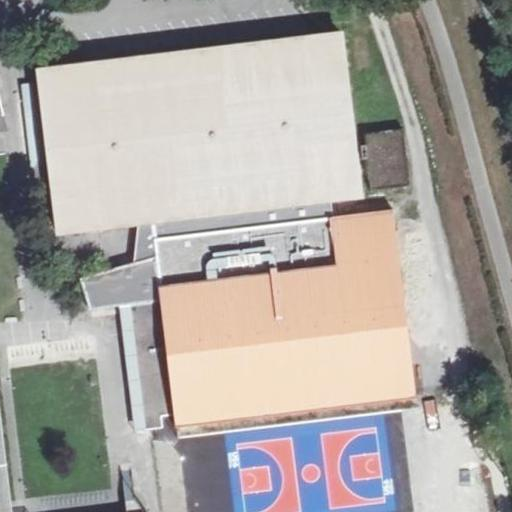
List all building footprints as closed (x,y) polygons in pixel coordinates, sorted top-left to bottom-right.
[(60,64),(42,67),(61,229),(73,228),(160,217),(161,239),(118,244),(119,248),(119,254),(162,248),(162,253),(85,273),(95,305),(124,301),(139,426),(166,423),(164,411),(178,410),(179,419),(413,392),(392,206),(327,214),(325,196),(361,192),(340,30),(318,33),(60,64)] [(356,37),(360,67),(372,65),(368,35),(356,37)] [(403,124),(365,129),(372,186),(410,181),(403,124)] [(0,511),(143,511),(137,501),(133,470),(123,471),(127,511),(10,511),(0,425),(0,511)] [(393,511),(418,476),(166,494),(167,511),(393,511)]
